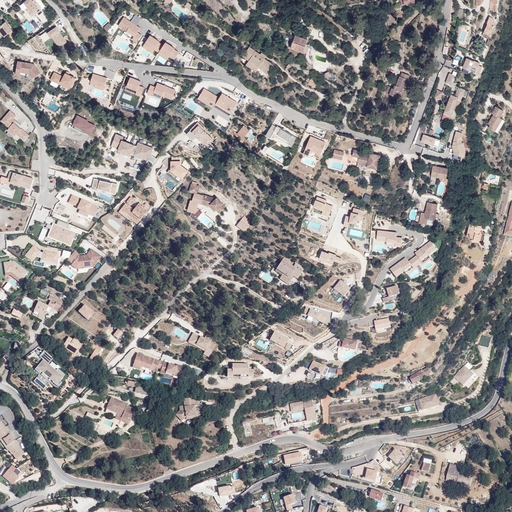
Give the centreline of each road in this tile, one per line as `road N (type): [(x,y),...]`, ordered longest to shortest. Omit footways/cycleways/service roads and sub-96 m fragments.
road 1 (residential): [(84,60),(227,77),(284,111),(349,131)]
road 2 (unclassified): [(34,425),(113,363),(204,274)]
road 3 (unclassified): [(446,0),(432,77),(408,141),(349,131)]
road 4 (residential): [(237,453),(135,489),(64,477)]
road 5 (residential): [(511,342),(495,400),(481,414),(388,439)]
road 6 (unclassified): [(237,453),(230,413),(333,333)]
road 7 (residential): [(372,441),(335,451),(292,438),(237,453)]
road 8 (residential): [(0,78),(40,124),(43,198)]
road 9 (unclassified): [(338,465),(262,483),(221,511)]
